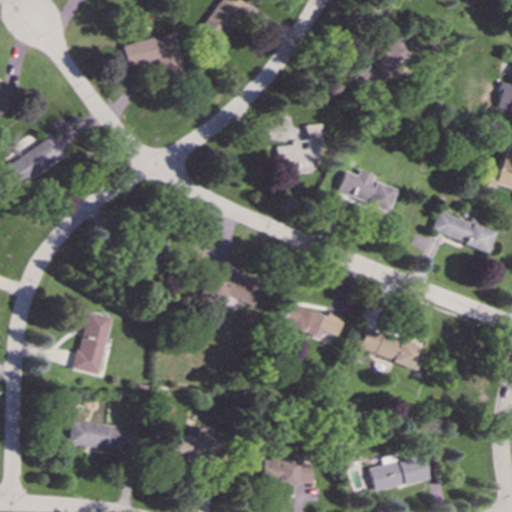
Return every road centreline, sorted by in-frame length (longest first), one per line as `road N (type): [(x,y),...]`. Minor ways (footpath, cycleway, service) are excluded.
road 1 (residential): [(8,505),(15,351),(41,260),(91,205),(182,152),(254,90),(318,0)]
road 2 (residential): [(511,326),(188,190),(130,148),(27,13)]
road 3 (residential): [(509,511),(501,432),(511,367)]
